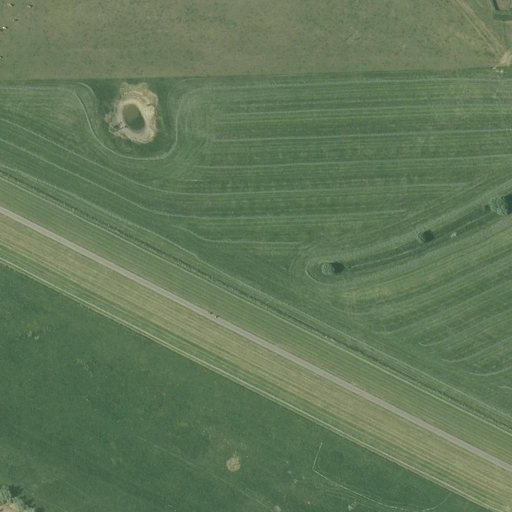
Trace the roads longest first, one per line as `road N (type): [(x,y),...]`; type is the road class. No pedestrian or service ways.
road 1 (track): [(511,469),(0,211)]
road 2 (track): [(503,511),(265,392)]
